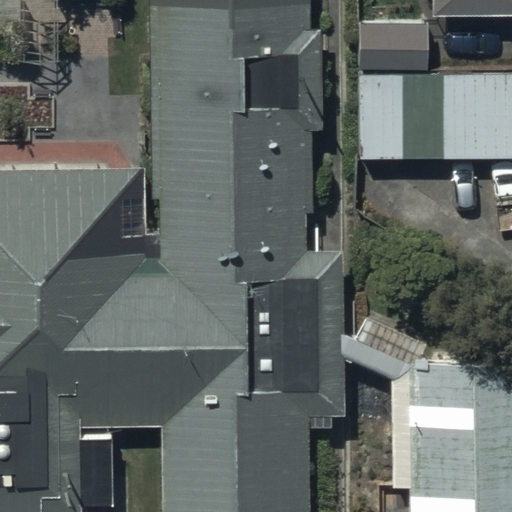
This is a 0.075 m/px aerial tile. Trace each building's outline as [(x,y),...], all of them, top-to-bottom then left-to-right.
[(0,511),(80,511),(80,424),(161,423),(161,511),(307,511),(307,412),(341,411),(340,249),(302,249),(302,208),(310,208),(309,125),(320,125),(319,26),(309,26),(309,0),(150,0),(154,196),(157,196),(158,230),(146,230),(145,162),(0,163),(0,511)] [(511,0),(429,0),(430,14),(511,13),(511,0)] [(425,19),(359,20),(360,68),(426,67),(425,19)] [(511,155),(511,71),(357,71),(357,155),(511,155)] [(511,511),(511,360),(394,362),(395,511),(511,511)]
